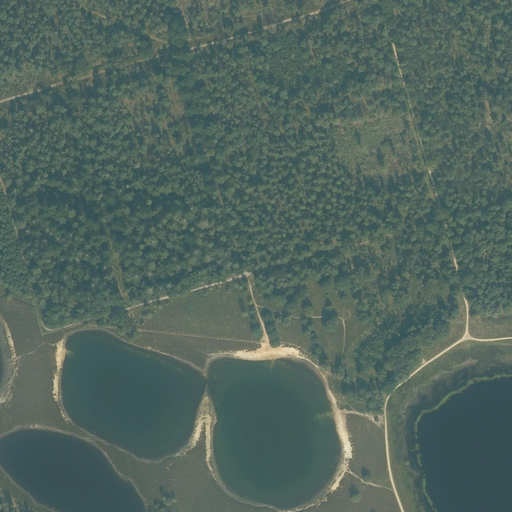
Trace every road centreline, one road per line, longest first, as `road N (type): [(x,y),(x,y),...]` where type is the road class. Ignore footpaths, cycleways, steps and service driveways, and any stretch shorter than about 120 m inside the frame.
road 1 (track): [(354,0),(0,101)]
road 2 (track): [(383,0),(468,315)]
road 3 (track): [(511,338),(457,343),(402,380),(385,413)]
